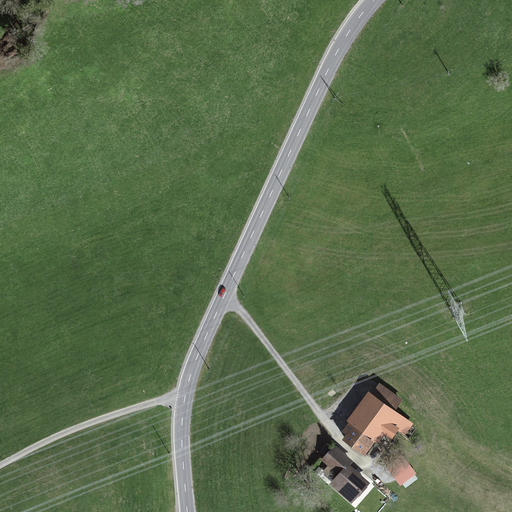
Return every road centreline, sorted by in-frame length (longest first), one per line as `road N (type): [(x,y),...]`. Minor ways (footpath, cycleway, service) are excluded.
road 1 (unclassified): [(373,0),(327,70),(197,355),(181,421),(187,511)]
road 2 (track): [(0,471),(50,440),(185,397)]
